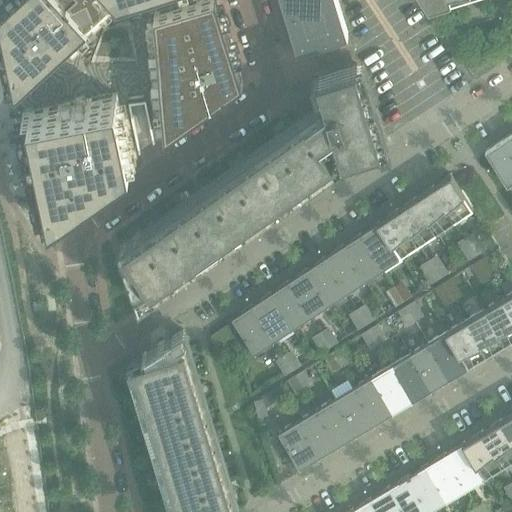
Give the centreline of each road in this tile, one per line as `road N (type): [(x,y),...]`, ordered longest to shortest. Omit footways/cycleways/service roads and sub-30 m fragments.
road 1 (residential): [(89,356),(511,83)]
road 2 (residential): [(70,242),(272,88),(250,0)]
road 3 (residential): [(260,511),(511,363)]
road 4 (residential): [(89,356),(110,511)]
